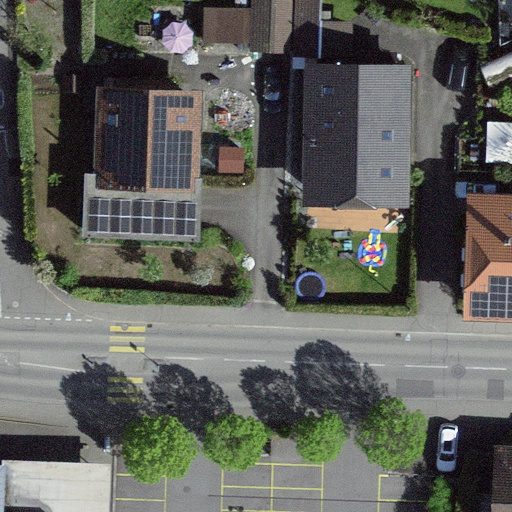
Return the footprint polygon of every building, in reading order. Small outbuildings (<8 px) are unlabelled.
[(292,0),(250,0),(249,56),(291,57),(292,0)] [(322,0),(295,0),(294,60),(353,61),(353,24),(322,24),(322,0)] [(245,47),(245,10),(204,10),(204,47),(245,47)] [(412,72),(304,70),(301,214),(410,216),(412,72)] [(81,95),(82,76),(62,76),(61,95),(81,95)] [(81,243),(200,247),(203,182),(200,182),(203,95),(96,91),(93,178),(84,178),(81,243)] [(244,176),(245,150),(219,149),(218,175),(244,176)] [(463,327),(511,328),(511,198),(467,197),(463,327)] [(511,511),(511,437),(493,437),(489,511),(511,511)] [(0,442),(0,511),(49,511),(49,504),(4,502),(5,454),(5,443),(0,442)]
